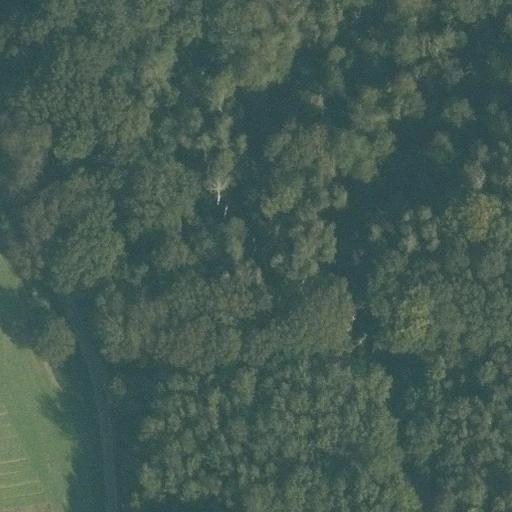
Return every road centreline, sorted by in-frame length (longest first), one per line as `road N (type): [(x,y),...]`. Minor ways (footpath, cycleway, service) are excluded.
road 1 (track): [(9,208),(91,383),(103,457)]
road 2 (track): [(343,360),(91,383)]
road 3 (track): [(343,360),(511,346)]
